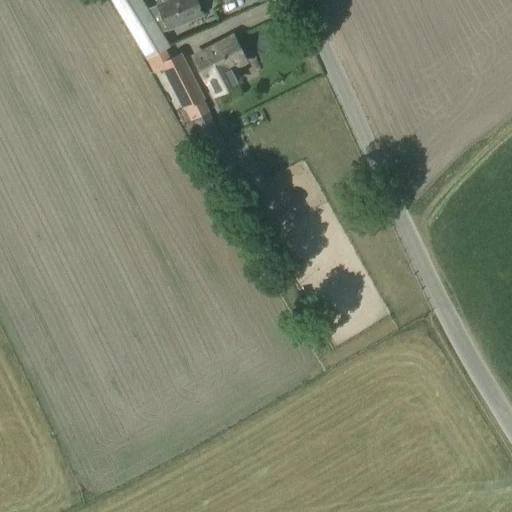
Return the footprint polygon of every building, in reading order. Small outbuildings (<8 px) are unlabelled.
[(161,30),(149,12),(142,0),(110,0),(112,3),(147,59),(169,45),(161,30)] [(193,0),(156,0),(159,8),(149,12),(161,30),(200,14),(193,0)] [(227,68),(241,61),(230,39),(192,58),(212,94),(234,82),(227,68)] [(181,53),(162,63),(187,110),(206,101),(181,53)] [(209,112),(194,120),(208,151),(218,170),(233,163),(209,112)] [(233,142),(240,159),(251,154),(244,137),(233,142)]
